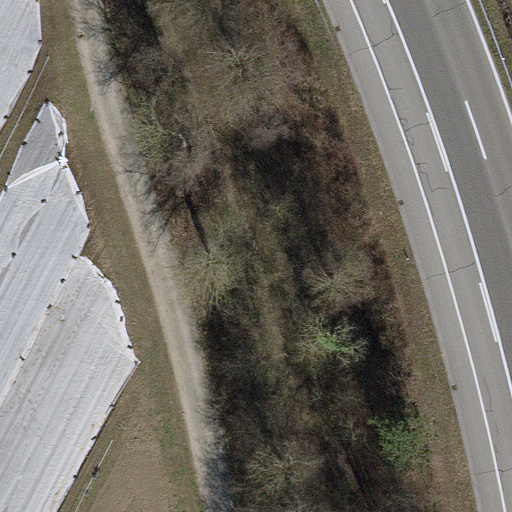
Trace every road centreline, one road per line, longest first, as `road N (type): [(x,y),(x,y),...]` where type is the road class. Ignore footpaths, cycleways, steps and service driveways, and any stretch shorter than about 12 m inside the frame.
road 1 (track): [(222,511),(181,305),(100,70),(89,0)]
road 2 (motorway): [(425,0),(511,248)]
